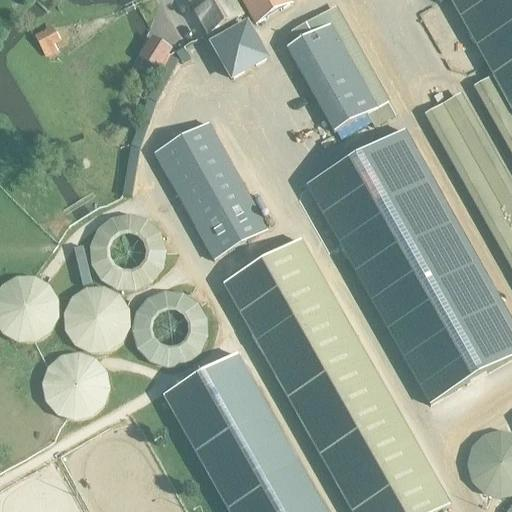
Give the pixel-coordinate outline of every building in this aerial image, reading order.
[(232,0),(187,0),(208,37),(242,18),(232,0)] [(292,6),(289,0),(240,0),(256,26),(292,6)] [(511,0),(449,0),(511,111),(511,0)] [(334,135),(390,104),(343,21),(287,52),(334,135)] [(251,23),(212,43),(231,79),(270,60),(251,23)] [(46,31),(34,38),(46,59),(58,53),(55,47),(46,31)] [(144,53),(140,59),(140,60),(145,62),(160,71),(172,50),(154,40),(152,38),(144,53)] [(511,210),(511,200),(456,100),(431,115),(491,222),(511,210)] [(213,264),(269,233),(209,127),(154,158),(213,264)] [(429,408),(511,362),(511,323),(406,134),(306,190),(429,408)] [(153,210),(86,230),(91,246),(75,250),(81,267),(93,264),(102,296),(173,275),(153,210)] [(301,244),(224,288),(351,511),(443,511),(450,508),(301,244)] [(0,338),(58,339),(58,281),(0,280),(0,338)] [(188,284),(127,313),(156,374),(217,344),(188,284)] [(134,346),(123,286),(64,296),(75,356),(134,346)] [(114,411),(101,351),(43,363),(56,423),(114,411)] [(324,511),(237,358),(164,399),(227,511),(324,511)]
